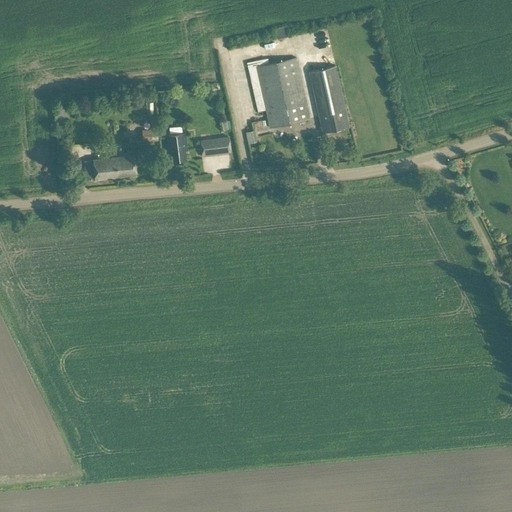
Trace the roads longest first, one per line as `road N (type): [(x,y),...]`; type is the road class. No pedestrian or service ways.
road 1 (unclassified): [(0,207),(335,177),(436,155)]
road 2 (unclassified): [(436,155),(511,297)]
